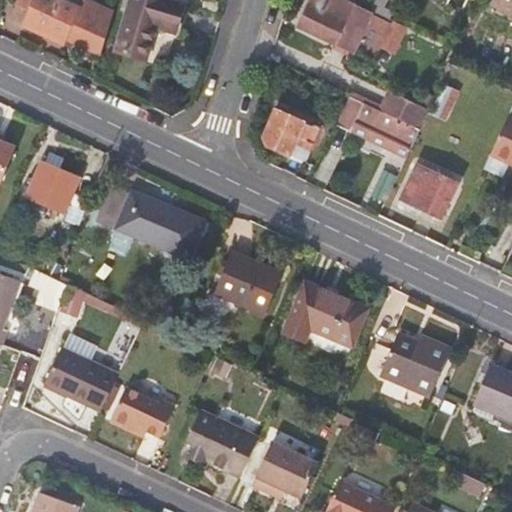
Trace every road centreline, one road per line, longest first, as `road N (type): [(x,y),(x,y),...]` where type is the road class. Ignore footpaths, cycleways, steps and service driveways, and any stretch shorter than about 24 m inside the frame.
road 1 (tertiary): [(206,166),(511,312)]
road 2 (residential): [(193,511),(34,439),(18,444),(0,478)]
road 3 (tertiary): [(0,66),(206,166)]
road 4 (residential): [(256,0),(206,166)]
